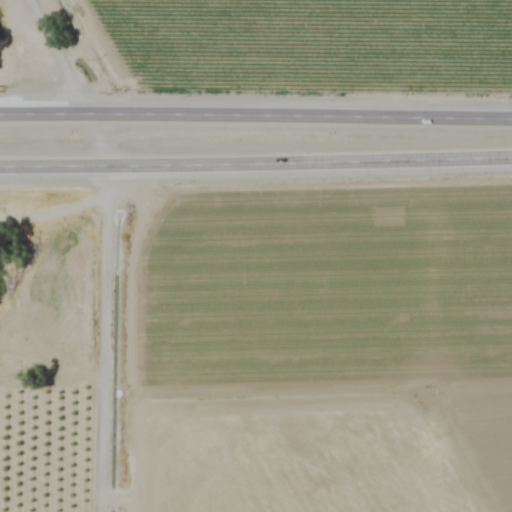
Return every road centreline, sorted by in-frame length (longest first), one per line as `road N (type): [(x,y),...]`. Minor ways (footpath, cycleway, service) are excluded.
road 1 (trunk): [(511,118),(0,111)]
road 2 (trunk): [(104,163),(511,159)]
